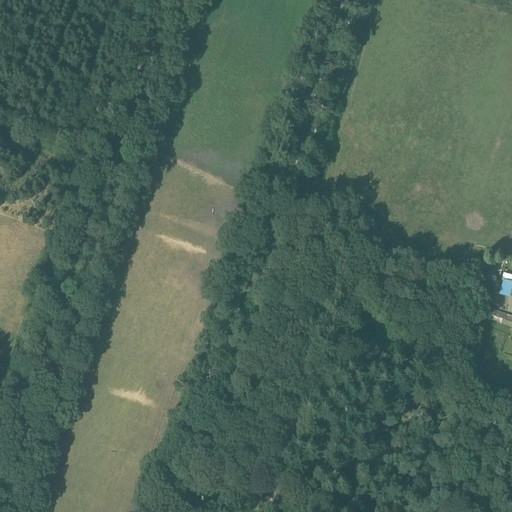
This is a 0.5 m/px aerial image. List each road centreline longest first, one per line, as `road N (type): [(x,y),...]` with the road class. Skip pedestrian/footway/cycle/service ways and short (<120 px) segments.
road 1 (track): [(279,225),(343,244),(445,376),(511,428)]
road 2 (track): [(340,0),(279,225)]
road 3 (track): [(262,511),(299,435),(361,409),(411,422)]
